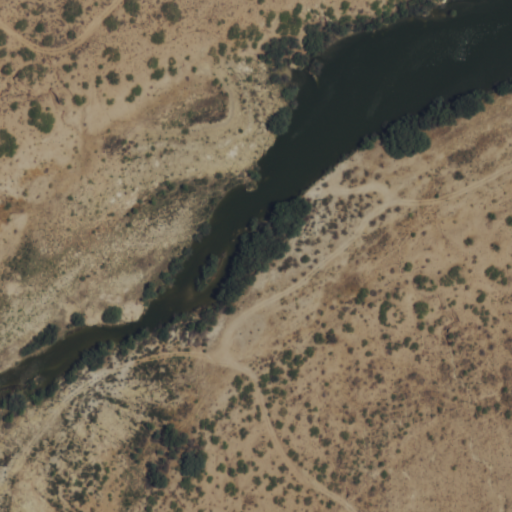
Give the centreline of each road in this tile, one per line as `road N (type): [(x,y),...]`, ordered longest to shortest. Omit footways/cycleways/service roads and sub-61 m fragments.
road 1 (residential): [(355,511),(285,456),(252,373),(195,358),(145,362),(80,389),(32,446),(17,498)]
road 2 (residential): [(511,166),(458,194),(381,210),(268,342),(257,378)]
road 3 (residential): [(195,358),(260,299),(312,195),(378,188),(393,204)]
road 4 (residential): [(120,0),(86,36),(57,51),(40,50),(0,23)]
